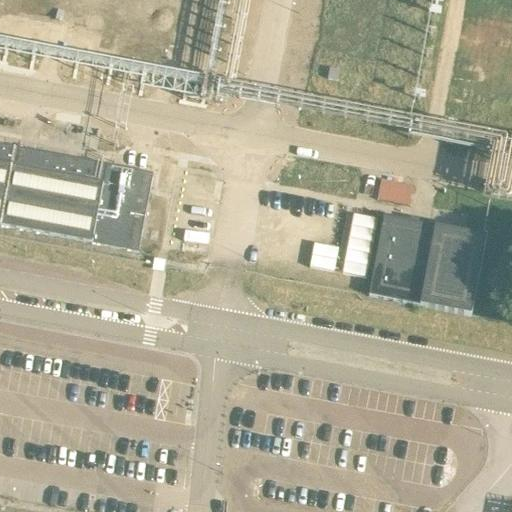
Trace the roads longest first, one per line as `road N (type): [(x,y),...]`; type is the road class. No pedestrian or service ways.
road 1 (unclassified): [(217,332),(511,390)]
road 2 (unknown): [(379,158),(366,229),(345,251),(300,246),(236,208)]
road 3 (unclassified): [(0,290),(217,332)]
road 4 (unclassified): [(217,332),(200,511)]
road 5 (unknown): [(421,166),(454,0)]
